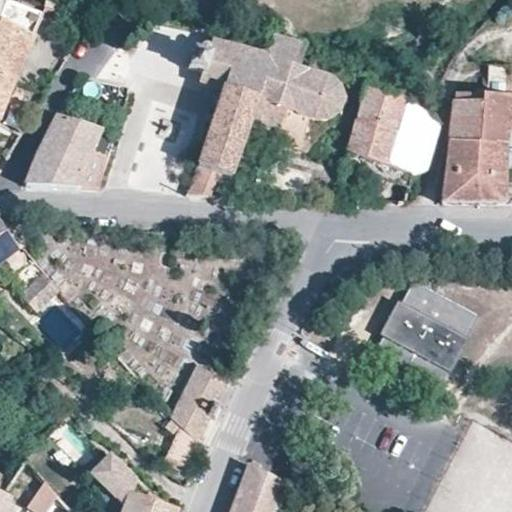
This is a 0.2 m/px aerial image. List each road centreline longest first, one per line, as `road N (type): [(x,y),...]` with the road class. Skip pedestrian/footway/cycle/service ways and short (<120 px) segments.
road 1 (tertiary): [(4,202),(340,223)]
road 2 (tertiary): [(204,511),(281,334),(340,223)]
road 3 (residential): [(4,202),(74,69),(102,58)]
